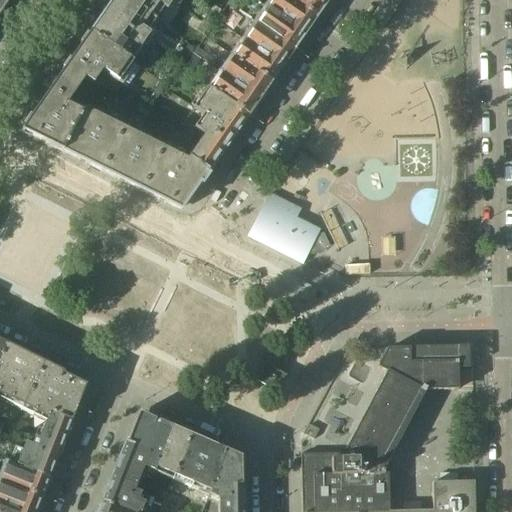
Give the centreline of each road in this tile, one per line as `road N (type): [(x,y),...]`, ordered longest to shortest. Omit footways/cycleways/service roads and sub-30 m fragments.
road 1 (residential): [(358,0),(190,243),(0,147)]
road 2 (residential): [(494,0),(500,328)]
road 3 (residential): [(116,383),(261,444),(263,511)]
road 4 (residential): [(504,511),(500,328)]
road 5 (residential): [(66,511),(116,383)]
road 6 (residential): [(0,323),(116,383)]
